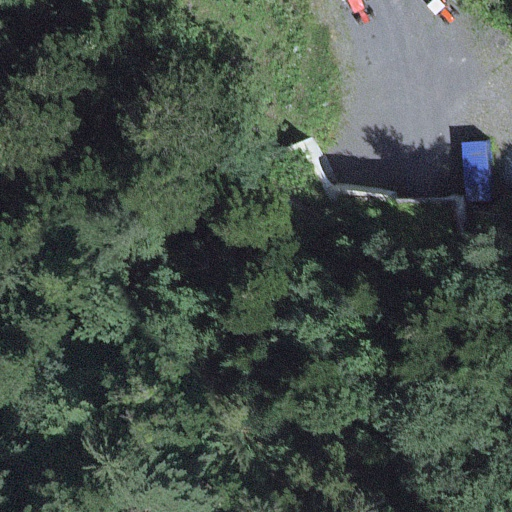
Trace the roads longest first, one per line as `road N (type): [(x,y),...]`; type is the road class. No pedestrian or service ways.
road 1 (track): [(371,0),(414,126),(426,268),(396,337),(326,434),(248,511)]
road 2 (track): [(272,193),(414,126)]
